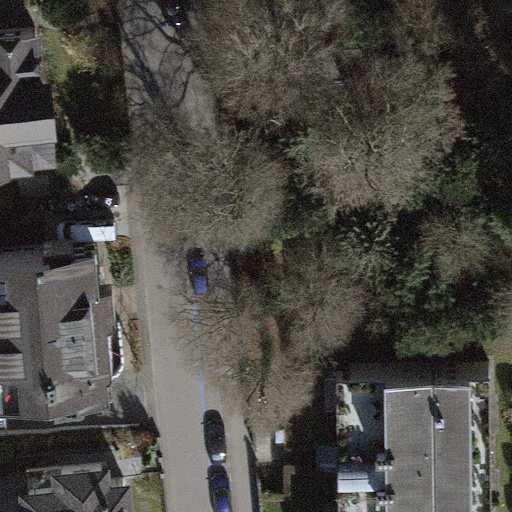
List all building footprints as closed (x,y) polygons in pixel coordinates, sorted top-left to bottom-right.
[(0,157),(57,152),(49,73),(43,74),(38,29),(0,32),(0,157)] [(396,46),(322,53),(326,90),(400,83),(396,46)] [(0,249),(0,394),(58,390),(59,402),(81,401),(85,398),(87,392),(102,391),(99,368),(112,367),(114,365),(115,362),(111,319),(113,318),(116,317),(117,314),(118,311),(115,280),(101,281),(99,252),(77,254),(76,242),(73,238),(67,236),(47,238),(48,245),(0,249)] [(349,511),(495,511),(493,351),(347,353),(349,511)] [(29,469),(33,511),(130,511),(127,479),(106,481),(104,462),(29,469)]
